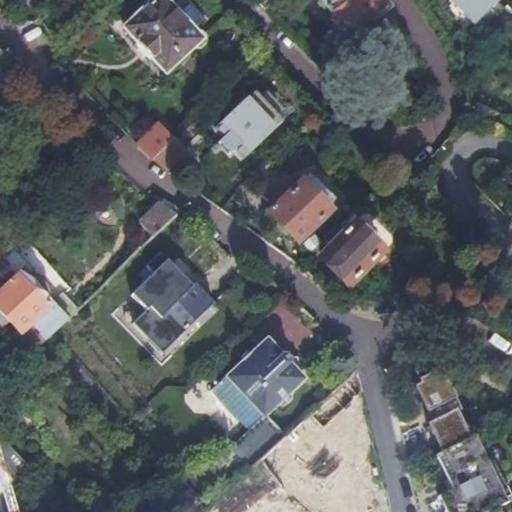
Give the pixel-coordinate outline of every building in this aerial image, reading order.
[(161,0),(151,0),(121,28),(162,73),(198,42),(161,0)] [(251,0),(263,11),(275,0),(251,0)] [(320,0),(319,2),(331,18),(327,22),(345,45),(357,36),(365,30),(363,27),(384,10),(376,0),(320,0)] [(450,0),(476,25),(500,0),(450,0)] [(369,35),(365,30),(357,36),(361,41),(369,35)] [(47,95),(31,79),(24,86),(29,91),(18,103),(28,114),(47,95)] [(205,136),(236,165),(279,120),(248,91),(205,136)] [(137,146),(151,156),(167,137),(152,124),(135,144),(137,146)] [(167,137),(151,156),(169,170),(187,149),(169,134),(167,137)] [(267,154),(238,179),(263,208),(292,183),(267,154)] [(102,162),(98,156),(84,168),(91,173),(102,162)] [(275,201),(274,208),(281,216),(276,220),(298,244),(330,216),(309,191),(304,195),(298,188),(292,186),(275,201)] [(151,239),(176,215),(159,203),(137,224),(151,239)] [(327,254),(334,263),(342,273),(351,284),(371,268),(377,276),(391,265),(360,227),(327,254)] [(190,288),(180,277),(158,253),(146,263),(152,271),(129,292),(144,310),(149,306),(157,315),(150,322),(169,341),(211,303),(195,284),(190,288)] [(342,273),(334,263),(330,266),(338,275),(342,273)] [(0,288),(0,308),(35,346),(68,316),(23,267),(0,288)] [(241,363),(229,375),(266,415),(281,402),(287,403),(293,399),(292,392),(316,370),(306,359),(307,351),(301,350),(300,355),(293,355),(290,352),(283,352),(278,358),(275,353),(278,350),(267,339),(254,352),(248,350),(242,356),(241,363)] [(424,511),(490,511),(458,445),(453,448),(440,421),(445,419),(424,375),(420,376),(419,372),(400,381),(405,392),(399,395),(406,410),(416,430),(412,433),(426,461),(419,464),(436,499),(422,505),(424,511)] [(416,430),(406,410),(402,412),(412,433),(416,430)] [(272,451),(311,511),(380,511),(320,420),(272,451)]
